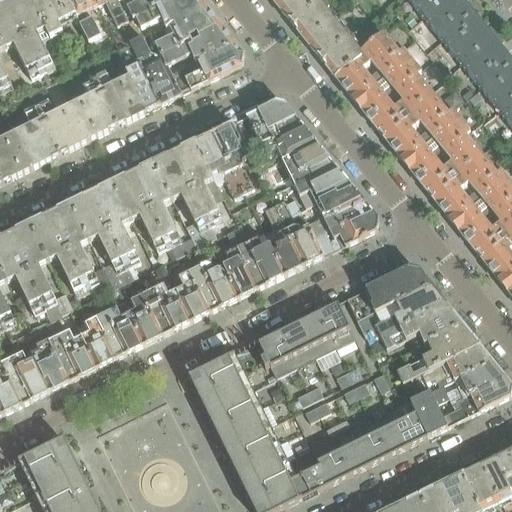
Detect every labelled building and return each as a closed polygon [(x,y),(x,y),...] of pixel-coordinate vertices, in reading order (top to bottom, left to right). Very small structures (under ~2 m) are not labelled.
[(38,38),(47,33),(48,33),(31,0),(22,0),(0,11),(0,39),(7,54),(15,50),(32,84),(55,73),(38,38)] [(78,23),(66,0),(31,0),(48,33),(47,33),(51,41),(63,35),(61,32),(78,23)] [(98,10),(92,0),(66,0),(78,23),(89,46),(101,40),(88,14),(98,10)] [(129,25),(117,0),(92,0),(98,10),(105,6),(118,30),(129,25)] [(133,23),(135,22),(179,0),(144,0),(146,2),(128,11),(133,23)] [(169,31),(207,12),(197,0),(179,0),(135,22),(141,33),(160,23),(165,33),(169,31)] [(269,0),(279,11),(292,0),(269,0)] [(293,29),(324,5),(320,0),(314,0),(313,0),(292,0),(279,11),(293,29)] [(458,0),(458,1),(457,0),(406,0),(444,46),(476,19),(465,7),(468,5),(464,0),(458,0)] [(308,47),(334,26),(327,16),(331,13),(324,5),(293,29),(308,47)] [(162,59),(221,30),(207,12),(169,31),(173,39),(156,48),(162,59)] [(462,69),(497,41),(491,34),(489,36),(476,19),(444,46),(462,69)] [(322,66),(353,40),(348,34),(344,38),(334,26),(308,47),(322,66)] [(200,65),(236,48),(221,30),(162,59),(163,62),(168,70),(192,59),(196,67),(200,65)] [(337,83),(361,113),(386,144),(411,124),(407,119),(433,98),(418,79),(422,75),(404,53),(400,57),(384,38),(360,57),(363,62),(337,83)] [(17,78),(6,55),(7,54),(0,39),(0,100),(2,99),(4,104),(0,105),(0,114),(19,104),(14,93),(9,83),(17,78)] [(172,78),(168,71),(168,70),(163,62),(162,59),(156,48),(148,52),(142,40),(130,46),(131,48),(140,64),(162,110),(182,100),(172,78)] [(337,83),(363,62),(360,57),(355,51),(359,47),(353,40),(322,66),(337,83)] [(482,93),(511,67),(511,64),(500,50),(503,48),(497,41),(462,69),(482,93)] [(162,110),(140,64),(131,48),(116,55),(124,72),(125,72),(130,82),(148,117),(162,110)] [(182,100),(243,70),(245,59),(236,48),(200,65),(204,75),(186,84),(182,74),(172,78),(182,100)] [(82,72),(77,62),(76,60),(64,66),(70,78),(82,72)] [(452,76),(444,67),(439,72),(447,81),(452,76)] [(511,67),(482,93),(511,130),(511,67)] [(148,117),(130,82),(116,90),(109,76),(95,83),(119,131),(148,117)] [(119,131),(95,83),(84,88),(90,102),(73,111),(90,145),(119,131)] [(90,145),(73,111),(57,118),(51,105),(52,104),(46,92),(33,98),(61,159),(90,145)] [(474,109),(482,103),(477,97),(469,104),(474,109)] [(61,159),(33,98),(19,105),(32,131),(16,139),(32,174),(61,159)] [(410,174),(434,204),(460,184),(458,182),(484,162),(467,141),(471,137),(453,115),(449,119),(433,98),(407,119),(411,124),(386,144),(403,165),(402,165),(410,174)] [(276,132),(296,121),(287,110),(275,107),(247,121),(262,152),(281,142),(276,132)] [(316,146),(296,121),(276,132),(281,142),(262,152),(265,158),(277,152),(282,164),(316,146)] [(492,137),(501,129),(495,123),(487,130),(492,137)] [(243,167),(242,164),(249,160),(247,156),(239,141),(233,128),(215,137),(245,198),(253,194),(258,204),(262,203),(268,200),(260,184),(252,188),(245,174),(240,172),(243,167)] [(245,198),(215,137),(195,147),(211,179),(219,175),(220,177),(226,179),(225,185),(235,203),(245,198)] [(0,189),(32,174),(16,139),(1,146),(0,144),(0,189)] [(309,174),(330,164),(316,146),(282,164),(298,195),(315,186),(309,174)] [(224,227),(205,189),(214,185),(211,179),(195,147),(154,167),(173,205),(182,201),(206,248),(217,243),(212,233),(224,227)] [(458,235),(459,234),(483,264),(508,243),(505,240),(511,233),(511,187),(502,175),(497,179),(484,162),(458,182),(460,184),(434,204),(451,225),(458,235)] [(352,191),(330,164),(309,174),(315,186),(298,195),(300,200),(311,195),(317,208),(352,191)] [(182,247),(164,210),(173,205),(154,167),(114,187),(132,225),(141,221),(159,258),(172,252),(177,263),(189,257),(184,246),(182,247)] [(123,230),(132,225),(114,187),(73,207),(91,245),(99,241),(112,268),(103,273),(114,294),(134,284),(129,273),(141,267),(123,230)] [(343,217),(364,206),(352,191),(317,208),(324,221),(308,229),(314,241),(329,233),(331,236),(348,228),(343,217)] [(306,271),(275,210),(270,199),(268,200),(262,203),(268,214),(264,215),(279,245),(271,249),(286,280),(306,271)] [(314,241),(308,229),(301,233),(300,231),(294,231),(295,225),(287,209),(283,206),(275,210),(306,271),(324,262),(314,241)] [(377,236),(379,225),(364,206),(343,217),(348,228),(331,236),(340,254),(377,236)] [(99,288),(81,250),(91,245),(73,207),(30,228),(49,266),(58,262),(74,295),(65,299),(73,313),(81,310),(78,304),(90,299),(88,293),(99,288)] [(56,304),(40,271),(49,266),(30,228),(0,243),(0,272),(7,287),(17,282),(35,319),(47,314),(52,325),(58,322),(74,315),(73,313),(65,299),(56,304)] [(500,286),(507,295),(511,300),(511,233),(505,240),(508,243),(483,264),(500,286)] [(286,280),(271,249),(270,248),(263,251),(258,242),(249,246),(245,237),(237,241),(234,235),(227,239),(234,254),(236,253),(248,276),(257,271),(266,290),(286,280)] [(266,290),(257,271),(248,276),(236,253),(234,254),(226,258),(231,267),(224,271),(240,303),(266,290)] [(240,303),(224,271),(215,275),(211,266),(194,274),(188,262),(183,265),(188,277),(200,299),(210,294),(220,313),(240,303)] [(0,336),(16,328),(0,295),(0,290),(7,287),(0,272),(0,336)] [(357,325),(430,288),(420,276),(409,273),(400,278),(346,304),(357,325)] [(220,313),(210,294),(200,299),(188,277),(179,282),(183,290),(176,294),(192,327),(220,313)] [(369,348),(382,342),(447,309),(430,288),(357,325),(369,348)] [(192,327),(176,294),(169,298),(164,289),(142,299),(154,322),(163,318),(172,337),(192,327)] [(172,337),(163,318),(154,322),(142,299),(132,304),(137,314),(129,318),(145,350),(172,337)] [(145,350),(129,318),(121,321),(117,312),(105,319),(97,305),(91,308),(98,322),(96,323),(107,344),(116,340),(126,360),(145,350)] [(356,344),(338,309),(319,318),(337,354),(356,344)] [(426,349),(428,348),(464,330),(447,309),(382,342),(389,354),(421,338),(426,349)] [(337,354),(319,318),(299,328),(317,363),(337,354)] [(97,374),(81,341),(74,345),(70,336),(66,338),(58,322),(52,325),(46,328),(53,344),(49,346),(60,368),(70,363),(79,383),(97,374)] [(126,360),(116,340),(107,344),(96,323),(86,328),(90,337),(81,341),(97,374),(126,360)] [(317,363),(299,328),(280,337),(297,373),(317,363)] [(422,379),(480,349),(464,330),(428,348),(433,358),(396,377),(402,389),(411,385),(422,379)] [(297,373),(280,337),(259,348),(266,362),(262,364),(266,373),(271,371),(278,383),(297,373)] [(79,383),(70,363),(60,368),(49,346),(38,351),(41,358),(34,361),(35,363),(51,397),(79,383)] [(454,386),(460,382),(493,366),(480,349),(422,379),(426,386),(435,382),(437,386),(450,379),(454,386)] [(51,397),(35,363),(27,367),(23,359),(1,369),(13,392),(22,387),(32,406),(51,397)] [(295,484),(269,431),(235,359),(189,382),(253,511),(287,511),(331,491),(321,471),(295,484)] [(457,406),(505,381),(493,366),(460,382),(463,388),(447,396),(453,408),(457,406)] [(32,406),(22,387),(13,392),(1,369),(0,369),(0,410),(5,419),(32,406)] [(363,383),(358,373),(347,378),(352,388),(363,383)] [(352,388),(347,378),(337,383),(342,393),(352,388)] [(391,394),(384,379),(374,384),(381,399),(391,394)] [(431,396),(426,386),(422,379),(411,385),(420,403),(411,407),(429,442),(450,432),(431,396)] [(450,432),(511,402),(511,398),(511,389),(505,381),(457,406),(460,412),(456,414),(453,408),(447,396),(444,390),(431,396),(450,432)] [(370,398),(365,388),(355,393),(360,404),(370,398)] [(324,402),(319,391),(308,397),(313,407),(324,402)] [(284,402),(280,392),(271,396),(275,406),(284,402)] [(360,404),(355,393),(344,398),(349,409),(360,404)] [(313,407),(308,397),(298,402),(303,412),(313,407)] [(331,418),(326,407),(316,412),(321,423),(331,418)] [(429,442),(411,407),(392,417),(409,452),(429,442)] [(321,423),(316,412),(305,418),(310,428),(321,423)] [(409,452),(392,417),(372,426),(389,462),(409,452)] [(370,471),(352,436),(347,425),(327,435),(332,446),(350,481),(370,471)] [(389,462),(372,426),(352,436),(370,471),(389,462)] [(98,511),(65,443),(19,466),(41,511),(98,511)] [(350,481),(332,446),(313,455),(321,471),(331,491),(350,481)] [(504,483),(511,478),(511,454),(494,463),(504,483)] [(511,502),(511,498),(510,494),(504,483),(494,463),(482,469),(501,508),(511,502)] [(501,508),(482,469),(462,479),(478,511),(493,511),(501,508)] [(478,511),(462,479),(441,490),(451,511),(478,511)] [(451,511),(441,490),(420,500),(425,511),(451,511)] [(425,511),(420,500),(398,511),(425,511)]
